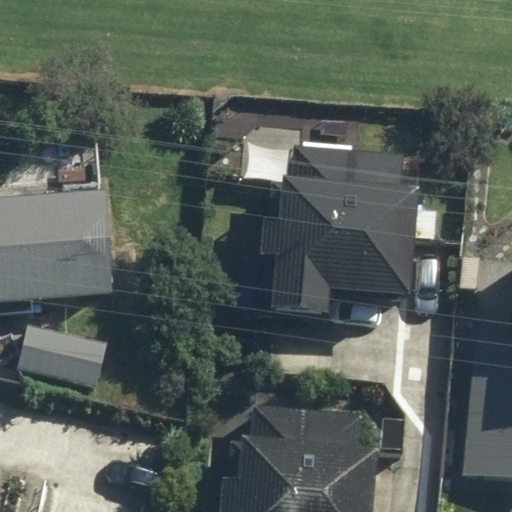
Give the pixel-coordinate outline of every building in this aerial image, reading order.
[(328,309),(404,314),(411,196),(399,195),(401,163),(344,159),(346,128),(309,125),(307,157),(289,156),(287,191),(259,189),(250,324),(327,328),(328,309)] [(0,208),(0,310),(110,304),(103,202),(0,208)] [(511,263),(511,264),(502,352),(469,348),(455,481),(511,487),(511,263)] [(29,331),(16,375),(90,397),(103,352),(29,331)] [(367,511),(370,458),(354,457),(356,418),(291,415),(291,402),(248,400),(247,411),(218,409),(213,511),(367,511)]
